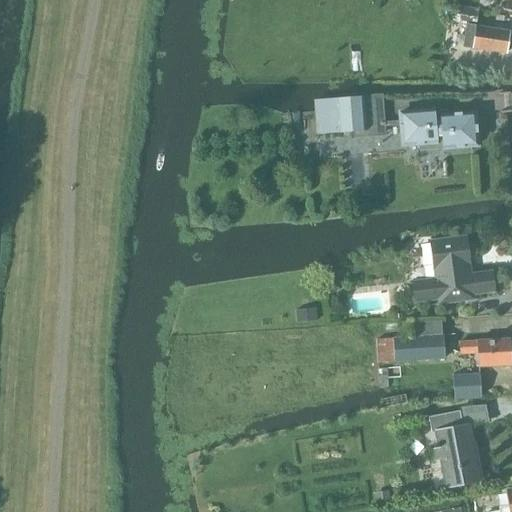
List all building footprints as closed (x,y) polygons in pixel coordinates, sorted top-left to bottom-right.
[(424,3),(421,19),(446,22),(449,7),(424,3)] [(456,23),(476,26),(478,10),(458,7),(456,23)] [(509,31),(476,26),(475,33),(466,32),(464,42),(473,43),(472,49),(505,54),(509,31)] [(319,131),(366,128),(364,97),(317,99),(319,131)] [(443,154),(470,152),(470,146),(477,145),(475,113),(441,116),(441,110),(434,111),(434,110),(401,113),(403,144),(419,143),(420,149),(443,148),(443,154)] [(474,295),(495,292),(492,271),(471,274),(467,236),(431,241),(435,279),(413,281),(415,302),(438,299),(439,304),(475,300),(474,295)] [(393,339),(394,339),(376,341),(377,364),(395,363),(395,362),(444,358),(442,335),(393,339)] [(479,367),(511,365),(510,339),(477,341),(459,343),(460,354),(478,353),(479,367)] [(454,399),(480,397),(479,374),(453,376),(454,399)] [(478,479),(481,478),(478,466),(476,467),(468,425),(463,426),(460,411),(428,417),(431,433),(436,432),(438,445),(434,446),(436,459),(441,458),(447,488),(479,482),(478,479)] [(511,511),(511,491),(506,493),(509,506),(499,509),(499,511),(498,511),(511,511)]
